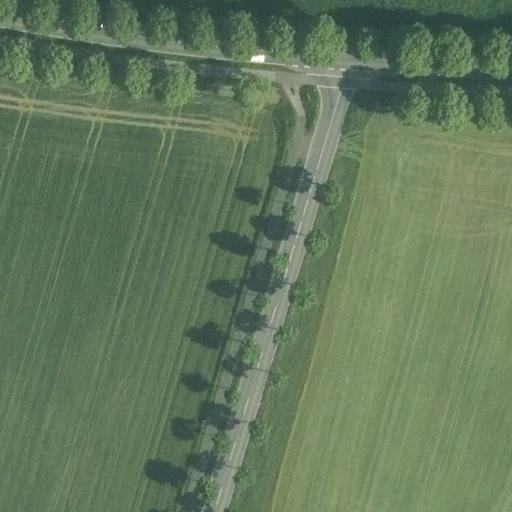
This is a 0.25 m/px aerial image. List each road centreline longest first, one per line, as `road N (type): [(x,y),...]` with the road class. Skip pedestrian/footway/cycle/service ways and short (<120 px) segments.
road 1 (tertiary): [(216,511),(348,59)]
road 2 (tertiary): [(0,16),(101,35),(348,59)]
road 3 (tertiary): [(348,59),(511,68)]
